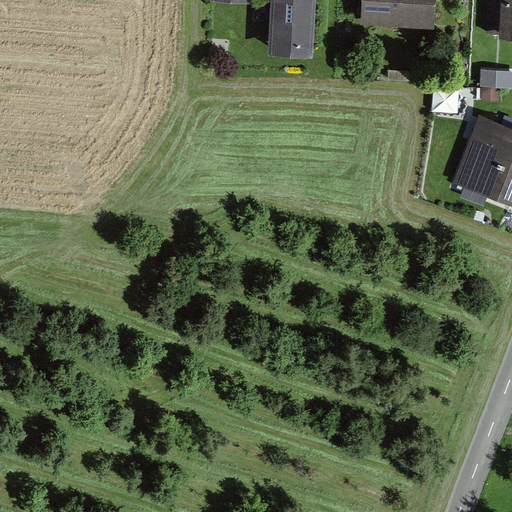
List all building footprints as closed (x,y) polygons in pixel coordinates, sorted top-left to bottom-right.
[(320,0),(274,0),(273,57),(319,59),(320,0)] [(439,0),(365,0),(365,26),(438,29),(439,0)] [(511,0),(491,0),(489,36),(511,37),(511,0)] [(483,85),(511,85),(511,68),(484,67),(483,85)] [(511,128),(480,117),(455,183),(511,204),(511,128)]
